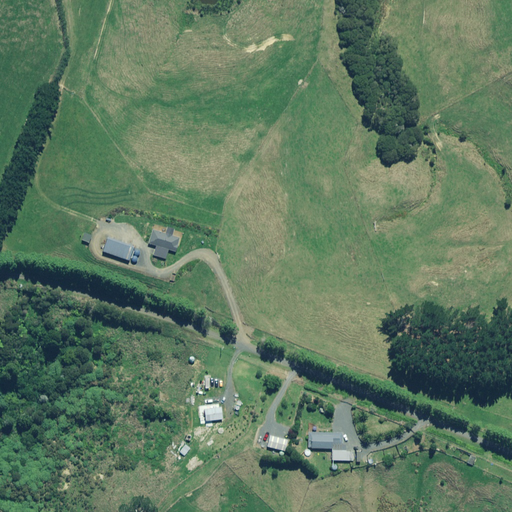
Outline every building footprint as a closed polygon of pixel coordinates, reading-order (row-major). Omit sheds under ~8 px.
[(179,238),(153,230),(149,244),(156,246),(153,255),(165,259),(168,250),(175,252),(179,238)] [(129,261),(133,249),(106,239),(102,252),(129,261)] [(133,249),(129,261),(134,263),(138,250),(133,249)] [(212,409),(210,396),(201,397),(205,422),(222,419),(220,407),(212,409)] [(342,445),(343,433),(308,432),(308,448),(332,449),(331,460),(352,462),(353,452),(345,452),(345,445),(342,445)] [(287,440),(269,436),(267,447),(284,451),(287,440)]
